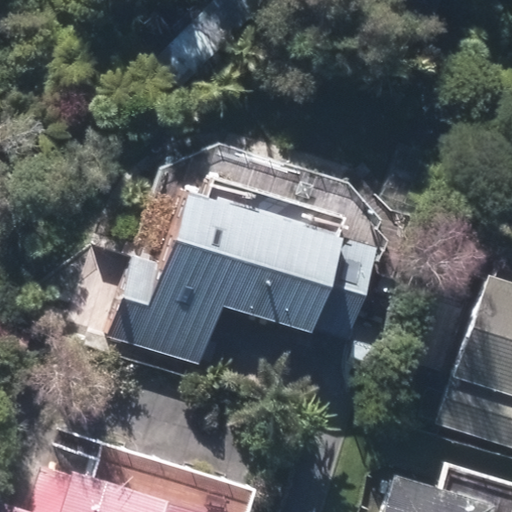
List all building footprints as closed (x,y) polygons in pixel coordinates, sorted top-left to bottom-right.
[(268,7),(261,0),(203,0),(134,64),(167,99),(268,7)] [(377,0),(353,0),(337,52),(402,73),(422,14),(377,0)] [(150,195),(130,263),(115,258),(92,334),(175,358),(193,296),(325,334),(349,253),(150,195)] [(51,317),(75,326),(91,290),(66,279),(51,317)] [(511,296),(458,283),(420,428),(511,452),(511,296)] [(0,353),(23,361),(31,334),(0,325),(0,353)] [(361,511),(473,511),(477,500),(374,469),(361,511)] [(144,511),(18,470),(4,511),(144,511)]
